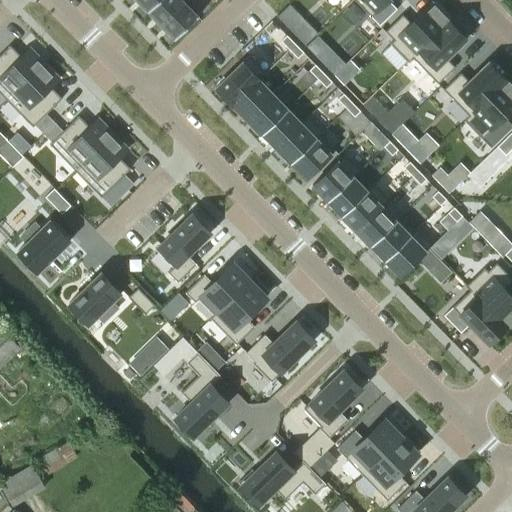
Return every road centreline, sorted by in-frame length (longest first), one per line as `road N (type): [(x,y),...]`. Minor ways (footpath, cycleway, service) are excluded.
road 1 (residential): [(202,152),(360,312)]
road 2 (residential): [(360,312),(457,416)]
road 3 (residential): [(146,93),(246,0)]
road 4 (residential): [(55,0),(146,93)]
road 5 (residential): [(202,152),(111,237)]
road 6 (residential): [(275,400),(360,312)]
